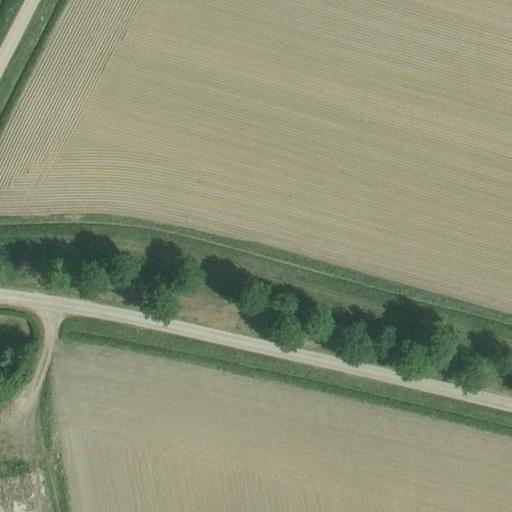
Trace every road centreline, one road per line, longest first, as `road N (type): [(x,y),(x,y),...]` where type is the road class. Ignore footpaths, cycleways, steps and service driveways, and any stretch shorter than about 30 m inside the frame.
road 1 (unclassified): [(511,419),(0,302)]
road 2 (track): [(511,345),(137,247),(0,242)]
